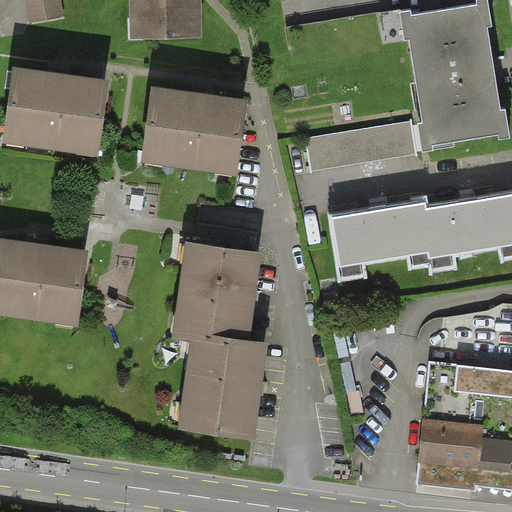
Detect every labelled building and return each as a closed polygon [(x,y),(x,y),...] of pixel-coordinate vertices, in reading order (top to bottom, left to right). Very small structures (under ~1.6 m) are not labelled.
[(61,0),(29,0),(33,19),(64,14),(61,0)] [(127,0),(129,29),(203,27),(202,0),(127,0)] [(496,0),(477,0),(401,12),(405,41),(413,39),(425,116),(417,117),(422,151),(511,136),(511,104),(504,105),(492,24),(500,23),(496,0)] [(115,84),(14,70),(5,142),(106,155),(115,84)] [(252,104),(154,91),(145,158),(243,171),(252,104)] [(412,123),(304,140),(309,170),(417,153),(412,123)] [(433,202),(331,218),(340,274),(363,270),(362,261),(410,253),(412,262),(433,259),(434,269),(459,265),(457,252),(504,245),(506,258),(511,256),(511,194),(434,207),(433,202)] [(173,332),(197,335),(186,419),(250,428),(262,333),(248,331),(259,248),(185,238),(173,332)] [(92,253),(0,241),(0,307),(83,318),(92,253)] [(431,424),(423,423),(419,485),(475,488),(476,474),(511,476),(511,369),(435,365),(431,424)]
